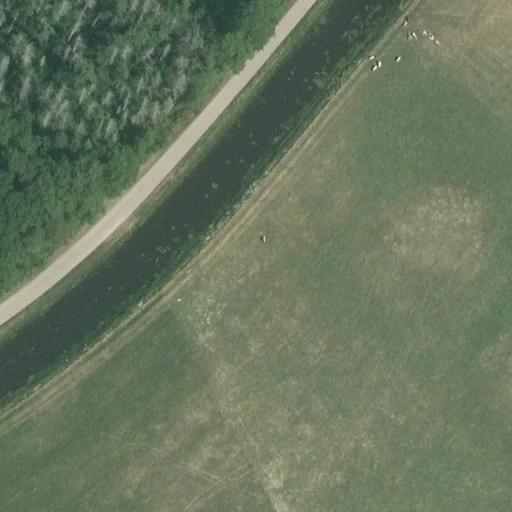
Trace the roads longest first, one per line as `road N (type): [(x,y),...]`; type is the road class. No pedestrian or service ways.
road 1 (track): [(0,316),(122,210),(305,0)]
road 2 (track): [(122,210),(36,140),(35,73),(0,20)]
